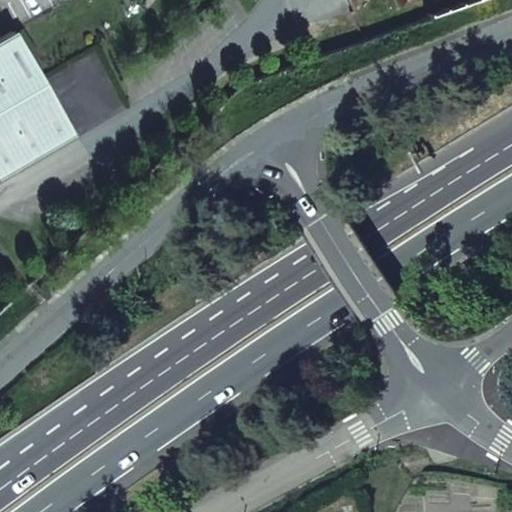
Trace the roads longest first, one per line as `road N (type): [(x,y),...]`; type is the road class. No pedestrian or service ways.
road 1 (trunk): [(511,142),(305,273),(0,484)]
road 2 (trunk): [(42,511),(405,259),(511,194)]
road 3 (residential): [(0,373),(205,180),(275,140)]
road 4 (unclassified): [(275,140),(439,388)]
road 5 (residential): [(275,140),(334,104),(511,32)]
road 6 (residential): [(222,511),(439,388)]
